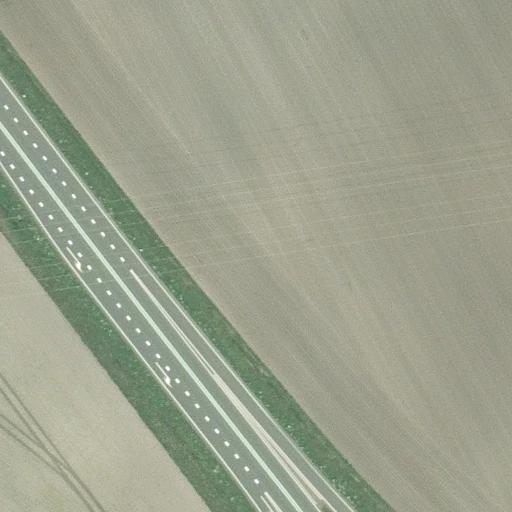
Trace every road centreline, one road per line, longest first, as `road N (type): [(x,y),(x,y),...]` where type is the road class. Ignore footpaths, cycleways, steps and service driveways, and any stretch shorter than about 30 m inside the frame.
road 1 (trunk): [(346,511),(115,273)]
road 2 (trunk): [(273,474),(115,273)]
road 3 (trunk): [(115,273),(0,124)]
